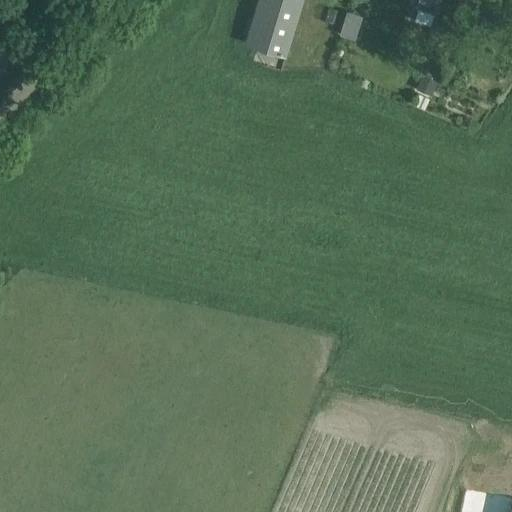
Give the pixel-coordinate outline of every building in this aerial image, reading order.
[(257,0),(244,43),(286,55),(302,0),(257,0)] [(417,0),(415,7),(435,13),(439,0),(417,0)] [(343,10),(339,34),(353,36),(357,13),(343,10)] [(417,86),(431,93),(437,79),(423,72),(417,86)] [(511,507),(511,454),(474,446),(463,496),(511,507)]
